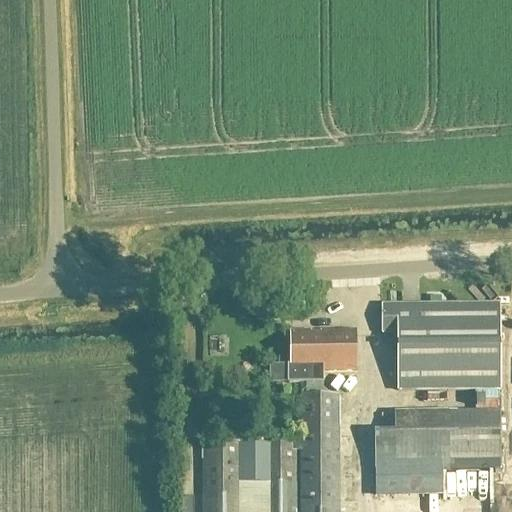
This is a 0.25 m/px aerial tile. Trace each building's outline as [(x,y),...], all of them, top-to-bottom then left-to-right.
[(499,392),(499,306),(381,307),(381,335),(397,335),(397,393),(499,392)] [(322,373),(356,372),(356,332),(290,332),(290,366),(286,366),(287,385),(322,384),(322,373)] [(300,511),(337,511),(338,397),(300,397),(300,511)] [(374,471),(450,471),(500,470),(499,414),(393,415),(393,433),(373,433),(374,471)] [(202,511),(240,511),(241,444),(202,444),(202,511)] [(294,511),(294,444),(264,444),(264,511),(294,511)] [(437,511),(437,500),(413,501),(412,494),(393,495),(393,489),(407,489),(406,477),(380,478),(382,506),(397,505),(397,511),(437,511)]
